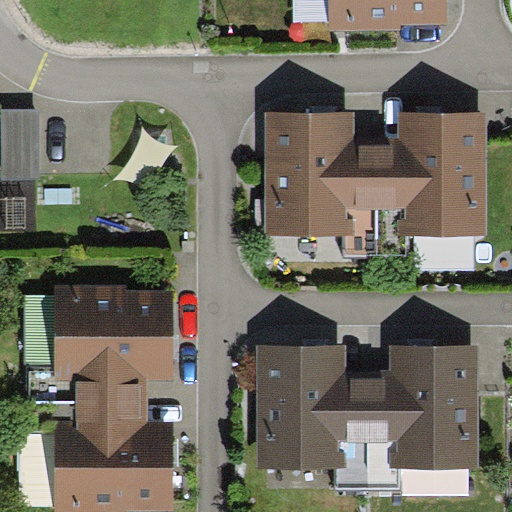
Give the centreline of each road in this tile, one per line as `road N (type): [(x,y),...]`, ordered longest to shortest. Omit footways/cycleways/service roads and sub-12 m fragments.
road 1 (residential): [(208,301),(511,297)]
road 2 (residential): [(199,78),(481,72)]
road 3 (residential): [(199,78),(208,301)]
road 4 (residential): [(208,301),(208,511)]
road 5 (residential): [(0,46),(11,63),(78,78),(199,78)]
